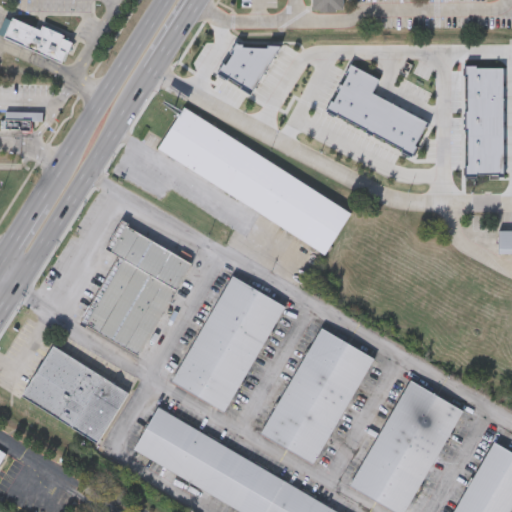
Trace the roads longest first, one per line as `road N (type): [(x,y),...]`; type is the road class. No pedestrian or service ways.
road 1 (primary): [(16,290),(153,71)]
road 2 (primary): [(166,0),(51,188)]
road 3 (residential): [(113,511),(0,441)]
